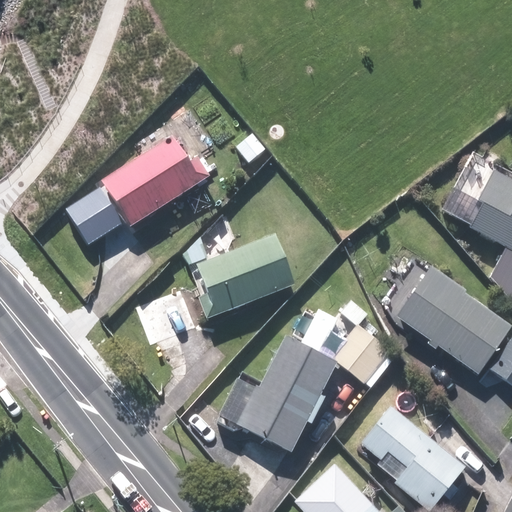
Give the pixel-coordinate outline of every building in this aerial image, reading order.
[(247,165),(263,152),(251,136),(235,150),(247,165)] [(103,185),(132,230),(210,180),(193,155),(186,160),(173,140),(103,185)] [(511,273),(505,288),(511,295),(511,183),(490,173),(462,228),(511,252),(511,273)] [(63,212),(83,244),(118,223),(99,190),(63,212)] [(198,302),(206,323),(294,288),(276,239),(198,268),(210,297),(198,302)] [(173,264),(182,275),(190,268),(208,260),(201,241),(173,264)] [(394,320),(476,377),(509,330),(462,297),(464,294),(429,270),(394,320)] [(135,309),(149,345),(196,327),(183,291),(135,309)] [(330,357),(363,384),(388,355),(354,328),(330,357)] [(511,338),(488,370),(511,387),(511,338)] [(236,427),(291,455),(309,420),(313,422),(318,412),(315,411),(338,365),(286,339),(259,391),(256,389),(236,427)] [(361,389),(347,377),(329,397),(343,409),(361,389)] [(392,485),(424,511),(428,511),(463,470),(389,408),(358,446),(378,463),(385,454),(405,470),(392,485)] [(376,511),(334,466),(294,503),(302,511),(376,511)]
